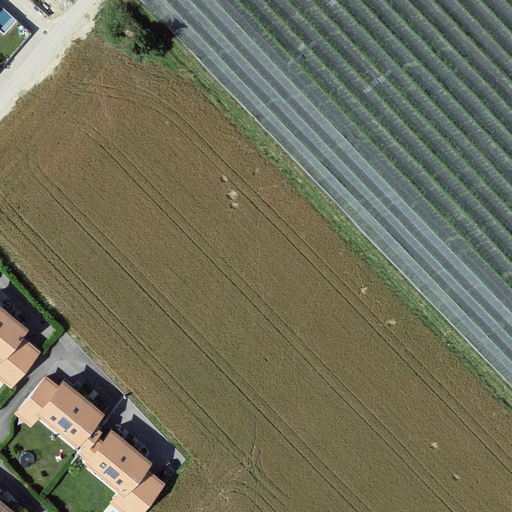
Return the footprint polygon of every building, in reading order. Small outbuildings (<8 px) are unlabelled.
[(0,343),(6,348),(8,350),(22,332),(31,321),(0,296),(0,343)] [(8,350),(6,348),(0,355),(0,367),(16,381),(43,348),(22,332),(8,350)] [(48,404),(63,386),(51,375),(23,410),(35,420),(48,404)] [(86,435),(109,407),(71,376),(63,386),(48,404),(86,435)] [(130,482),(132,484),(149,464),(156,455),(119,425),(95,454),(130,482)] [(132,484),(130,482),(118,497),(137,511),(140,511),(168,479),(149,464),(132,484)] [(0,511),(19,511),(23,508),(0,489),(0,511)]
